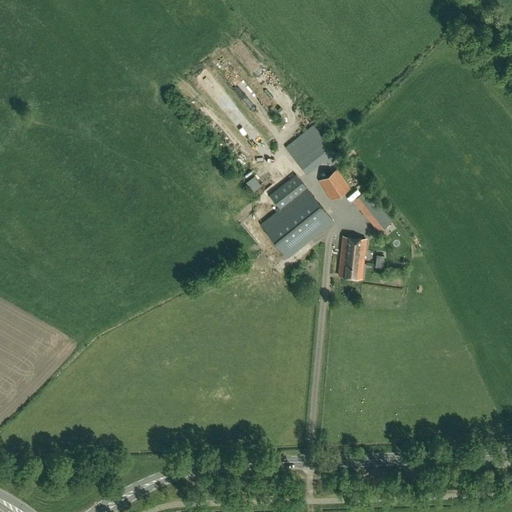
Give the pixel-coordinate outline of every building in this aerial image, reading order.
[(319,127),(315,122),(285,146),(306,173),(324,159),(330,167),(341,158),(317,129),(319,127)] [(331,199),(350,188),(337,168),(319,180),(331,199)] [(270,196),(271,197),(280,208),(261,224),(288,257),(333,220),(296,175),(270,196)] [(379,232),(392,221),(367,189),(353,199),(379,232)] [(362,277),(366,239),(343,236),(338,275),(362,277)]
